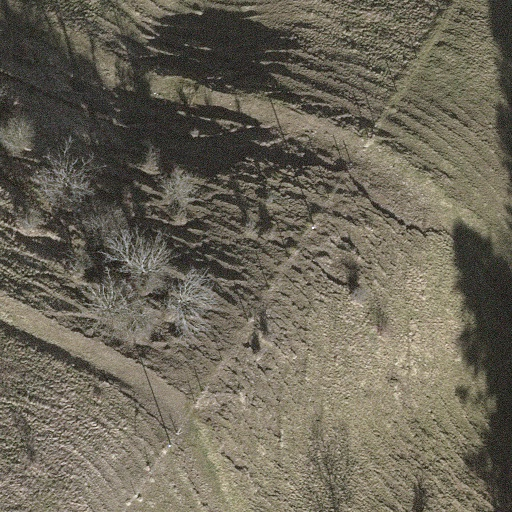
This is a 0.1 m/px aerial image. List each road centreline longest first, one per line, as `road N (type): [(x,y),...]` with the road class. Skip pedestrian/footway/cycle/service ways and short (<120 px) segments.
road 1 (track): [(0,19),(358,151),(417,185),(511,277)]
road 2 (track): [(231,511),(184,414),(107,362),(0,316)]
